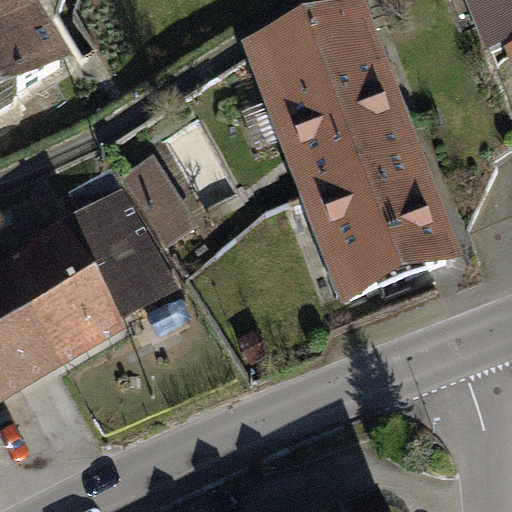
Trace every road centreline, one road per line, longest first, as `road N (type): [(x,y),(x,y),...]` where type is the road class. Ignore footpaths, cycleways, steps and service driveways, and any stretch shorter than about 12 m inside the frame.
road 1 (tertiary): [(75,511),(468,345)]
road 2 (unclassified): [(490,511),(491,448),(468,345)]
